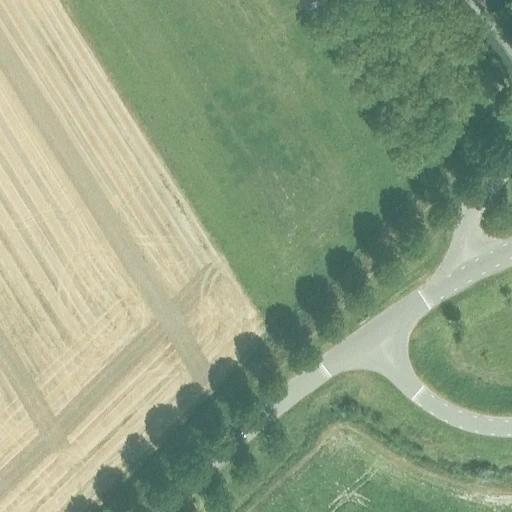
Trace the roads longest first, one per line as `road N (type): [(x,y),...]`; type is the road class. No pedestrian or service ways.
road 1 (unclassified): [(160,511),(284,396),(371,333)]
road 2 (unclassified): [(371,333),(414,394),(451,418),(511,429)]
road 3 (unclassified): [(467,272),(457,245),(473,204),(511,165)]
